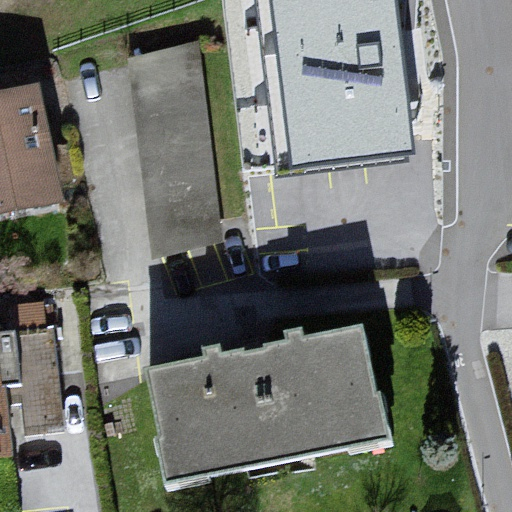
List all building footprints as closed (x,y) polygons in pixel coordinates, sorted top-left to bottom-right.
[(393,0),(264,0),(284,168),(411,154),(393,0)] [(136,48),(145,133),(209,126),(208,118),(207,118),(198,41),(136,48)] [(36,96),(0,101),(0,224),(62,212),(36,96)] [(0,321),(0,466),(6,466),(2,411),(16,414),(17,435),(54,433),(42,310),(3,312),(0,321)] [(359,338),(140,384),(161,500),(389,453),(359,338)]
